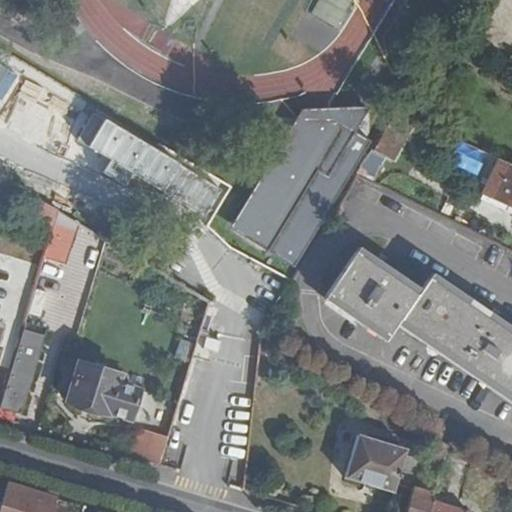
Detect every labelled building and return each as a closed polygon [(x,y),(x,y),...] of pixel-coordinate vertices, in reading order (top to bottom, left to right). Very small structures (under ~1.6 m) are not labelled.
[(351,0),(320,0),(311,15),(338,32),(357,3),(351,0)] [(245,246),(275,262),(348,127),(318,111),(245,246)] [(204,227),(224,190),(102,122),(81,159),(204,227)] [(443,162),(479,180),(491,157),(454,139),(443,162)] [(511,168),(511,169),(496,199),(511,206),(511,168)] [(53,208),(0,176),(0,198),(28,216),(26,219),(42,228),(53,208)] [(64,261),(76,222),(58,211),(45,255),(64,261)] [(511,340),(426,282),(417,297),(355,256),(328,298),(390,341),(401,324),(511,399),(511,340)] [(23,329),(0,408),(24,416),(47,336),(23,329)] [(119,385),(123,374),(80,361),(77,371),(74,370),(65,373),(61,387),(63,392),(70,394),(67,404),(91,411),(110,417),(112,413),(131,419),(139,391),(119,385)] [(0,408),(0,418),(15,423),(18,415),(0,408)] [(130,458),(142,462),(159,467),(169,437),(152,431),(140,427),(130,458)] [(407,450),(359,435),(346,477),(370,484),(394,492),(397,484),(410,489),(418,462),(405,458),(407,450)] [(444,461),(450,445),(434,436),(428,451),(444,461)] [(26,511),(33,492),(12,486),(4,511),(26,511)] [(427,511),(431,502),(433,495),(414,489),(406,511),(427,511)] [(49,511),(54,499),(33,492),(26,511),(49,511)] [(462,511),(431,502),(427,511),(462,511)]
